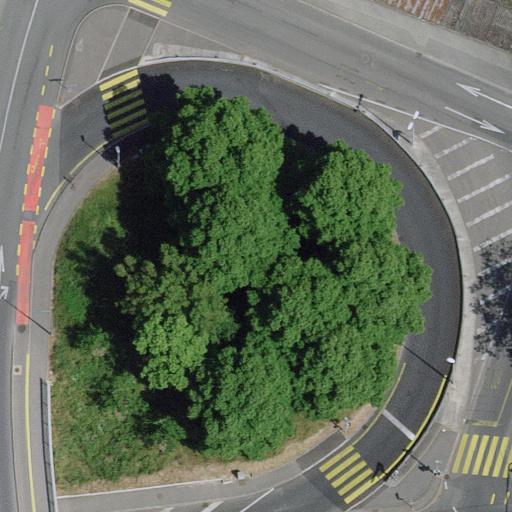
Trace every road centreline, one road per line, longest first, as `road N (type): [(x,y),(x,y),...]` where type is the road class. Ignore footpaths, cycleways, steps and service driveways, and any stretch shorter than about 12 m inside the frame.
road 1 (primary): [(0,230),(107,117),(175,89),(258,92),(350,129),(410,198),(426,235),(436,265),(437,332),(400,425),(308,511)]
road 2 (tertiary): [(511,118),(235,0)]
road 3 (tertiary): [(39,0),(0,169)]
road 4 (primary): [(479,511),(483,458),(511,377)]
